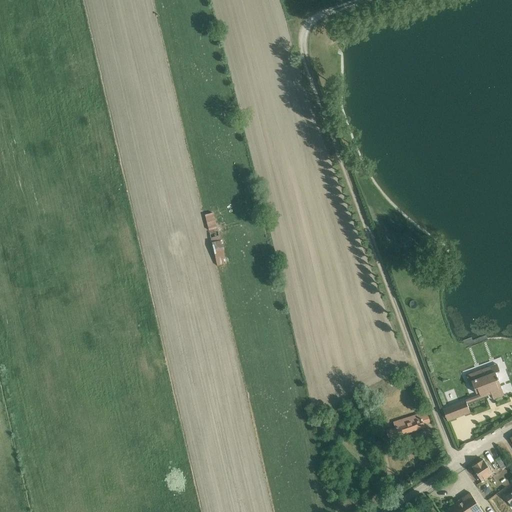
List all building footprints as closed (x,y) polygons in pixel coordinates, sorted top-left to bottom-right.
[(202,207),(215,262),(227,259),(214,204),(202,207)] [(499,369),(476,377),(480,389),(493,384),(496,395),(506,392),(499,369)] [(447,405),(452,418),(474,410),(469,396),(447,405)] [(396,427),(387,430),(390,439),(425,427),(424,424),(431,422),(428,412),(421,415),(421,413),(394,422),(396,427)] [(499,476),(485,453),(470,462),(485,485),(499,476)] [(511,502),(511,481),(500,489),(510,504),(511,502)] [(446,511),(482,511),(472,495),(446,511)]
